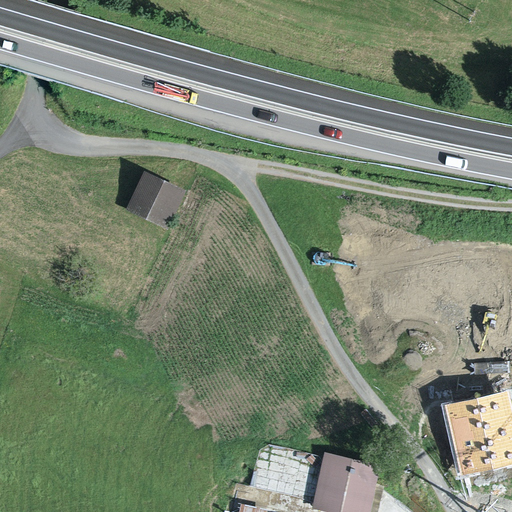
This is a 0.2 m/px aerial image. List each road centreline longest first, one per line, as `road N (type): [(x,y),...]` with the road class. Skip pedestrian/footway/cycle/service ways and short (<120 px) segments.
road 1 (primary): [(511,148),(327,108),(0,17)]
road 2 (primary): [(0,42),(337,134),(511,171)]
road 3 (track): [(236,172),(256,165),(511,205)]
road 4 (unclassified): [(59,0),(21,125),(0,149)]
